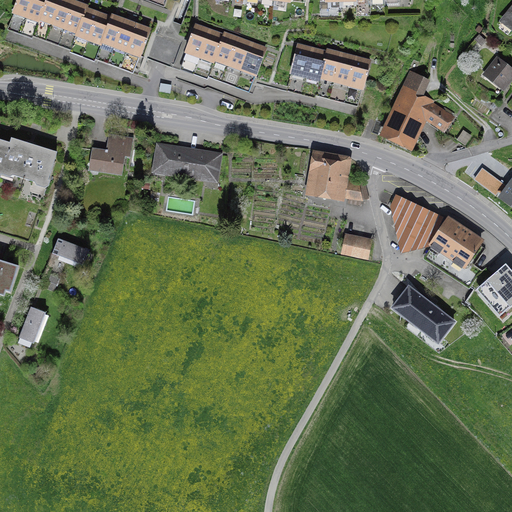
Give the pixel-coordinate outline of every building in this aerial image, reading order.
[(26,17),(32,0),(19,0),(14,13),(26,17)] [(32,0),(26,17),(39,22),(40,19),(47,0),(32,0)] [(52,24),(60,0),(47,0),(40,19),(52,24)] [(65,28),(74,3),(66,0),(60,0),(52,24),(65,28)] [(74,3),(65,28),(78,33),(86,10),(87,7),(74,3)] [(89,40),(98,15),(86,10),(78,33),(77,36),(89,40)] [(20,34),(26,17),(14,13),(8,30),(20,34)] [(98,15),(89,40),(102,45),(103,42),(112,19),(98,15)] [(36,30),(39,22),(26,17),(20,34),(33,39),(36,30)] [(115,46),(124,21),(113,17),(112,19),(103,42),(115,46)] [(47,35),(52,24),(40,19),(39,22),(36,30),(47,35)] [(124,21),(115,46),(127,51),(136,25),(124,21)] [(136,25),(127,51),(140,56),(149,30),(136,25)] [(200,57),(210,32),(196,27),(186,52),(200,57)] [(210,32),(200,57),(214,62),(214,60),(223,37),(210,32)] [(214,60),(228,65),(238,39),(224,34),(223,37),(214,60)] [(181,44),(157,35),(150,55),(174,63),(181,44)] [(251,44),(238,39),(228,65),(242,70),(251,44)] [(265,50),(251,44),(242,70),(256,75),(265,50)] [(305,76),(312,50),(299,47),(292,73),(305,76)] [(312,50),(305,76),(319,80),(320,77),(327,54),(312,50)] [(200,57),(186,52),(182,65),(195,70),(200,57)] [(334,81),(341,55),(327,52),(327,54),(320,77),(334,81)] [(122,70),(135,73),(138,58),(126,55),(122,70)] [(341,55),(334,81),(348,85),(355,59),(341,55)] [(214,62),(200,57),(195,70),(209,75),(210,72),(214,62)] [(483,74),(504,90),(511,78),(511,69),(496,58),(483,74)] [(355,59),(348,85),(363,88),(370,63),(355,59)] [(214,62),(210,72),(224,77),(228,65),(214,60),(214,62)] [(242,70),(228,65),(224,77),(237,82),(242,70)] [(256,75),(242,70),(237,82),(251,88),(256,75)] [(305,76),(292,73),(288,86),(302,89),(305,76)] [(424,118),(432,105),(433,101),(422,96),(429,82),(411,74),(382,135),(411,149),(424,118)] [(319,80),(305,76),(302,89),(316,93),(317,91),(319,80)] [(319,80),(317,91),(331,94),(334,81),(320,77),(319,80)] [(348,85),(334,81),(331,94),(344,98),(348,85)] [(363,88),(348,85),(344,98),(359,102),(363,88)] [(432,105),(424,118),(444,131),(453,118),(432,105)] [(470,136),(461,131),(456,141),(465,145),(470,136)] [(106,153),(93,151),(90,173),(124,179),(127,158),(131,158),(134,141),(108,137),(106,153)] [(11,147),(0,180),(0,182),(11,185),(16,179),(39,186),(40,189),(48,191),(52,190),(54,184),(52,184),(60,156),(14,141),(11,147)] [(0,180),(11,147),(0,143),(0,180)] [(186,181),(190,152),(158,147),(153,176),(186,181)] [(190,152),(186,181),(219,187),(224,158),(190,152)] [(360,188),(350,185),(354,160),(315,154),(308,200),(347,206),(363,208),(360,188)] [(498,197),(506,185),(482,168),(474,179),(498,197)] [(511,182),(501,197),(511,205),(511,182)] [(448,221),(398,198),(390,210),(401,253),(432,245),(448,221)] [(482,239),(450,218),(448,221),(432,245),(464,265),(482,239)] [(377,245),(349,239),(346,257),(373,263),(377,245)] [(91,254),(59,243),(54,258),(86,268),(91,254)] [(464,265),(432,245),(423,258),(471,288),(479,275),(464,265)] [(0,262),(0,294),(3,296),(5,291),(11,292),(18,268),(0,262)] [(499,282),(493,275),(482,284),(489,292),(496,286),(509,301),(511,298),(511,271),(499,282)] [(60,278),(50,275),(45,290),(55,293),(60,278)] [(457,325),(411,290),(394,313),(440,348),(457,325)] [(487,299),(476,292),(468,305),(479,312),(487,299)] [(48,316),(33,310),(21,341),(37,347),(48,316)]
